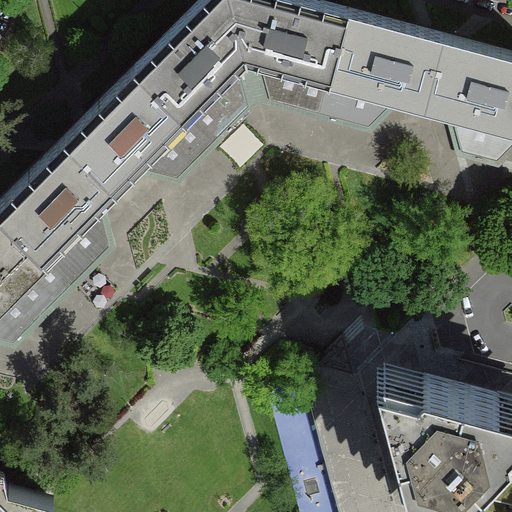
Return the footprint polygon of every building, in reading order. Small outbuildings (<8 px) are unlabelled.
[(232,0),(196,0),(136,62),(189,115),(238,65),(246,57),(248,55),(232,0)] [(351,84),(349,4),(332,0),(232,0),(248,55),(263,59),(351,84)] [(426,102),(445,30),(431,26),(349,4),(351,84),(398,95),(421,101),(426,102)] [(511,47),(445,30),(426,102),(453,110),(511,125),(511,47)] [(238,65),(248,105),(258,102),(272,98),(263,59),(248,55),(246,57),(238,65)] [(351,84),(263,59),(272,98),(342,118),(351,84)] [(189,115),(136,62),(66,132),(119,185),(139,165),(189,115)] [(189,115),(213,140),(248,105),(238,65),(189,115)] [(351,84),(342,118),(370,124),(398,95),(351,84)] [(511,143),(511,125),(453,110),(464,149),(498,158),(511,143)] [(189,115),(139,165),(177,175),(213,140),(189,115)] [(119,185),(66,132),(0,197),(0,206),(49,255),(99,205),(119,185)] [(49,255),(74,280),(108,245),(99,205),(49,255)] [(0,304),(49,255),(0,206),(0,304)] [(49,255),(0,304),(0,336),(14,340),(74,280),(49,255)] [(420,376),(401,370),(391,380),(398,402),(391,404),(411,480),(419,482),(424,501),(437,504),(452,488),(457,493),(511,439),(511,432),(511,430),(511,428),(511,400),(500,397),(501,390),(426,370),(420,376)] [(392,511),(359,390),(304,374),(340,511),(392,511)] [(511,449),(470,491),(484,495),(511,502),(511,449)] [(0,511),(36,511),(56,493),(0,478),(0,511)]
